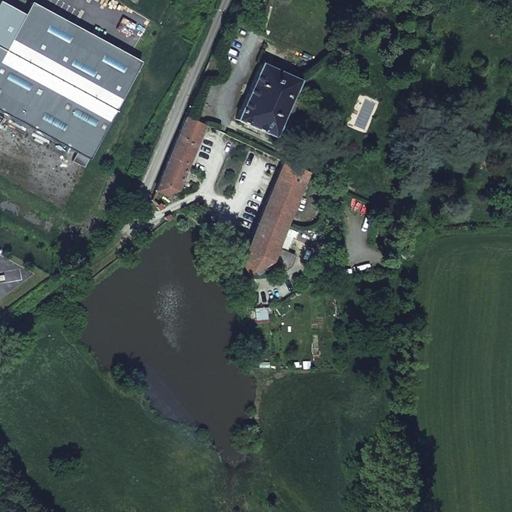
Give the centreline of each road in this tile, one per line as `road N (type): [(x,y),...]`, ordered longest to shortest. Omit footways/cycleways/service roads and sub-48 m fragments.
road 1 (unknown): [(229,217),(226,253),(241,288),(332,257),(349,227),(342,207),(295,158),(224,119),(246,33)]
road 2 (residential): [(129,231),(225,0)]
